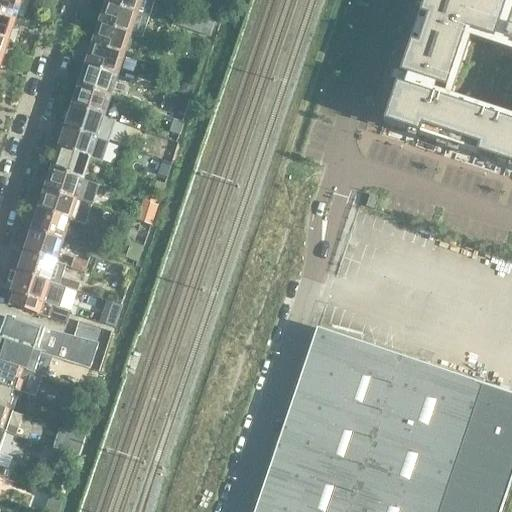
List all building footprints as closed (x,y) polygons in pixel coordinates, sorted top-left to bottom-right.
[(0,0),(0,17),(14,22),(17,14),(23,16),(27,3),(19,0),(18,0),(0,0)] [(106,0),(106,4),(139,15),(143,0),(106,0)] [(511,0),(423,0),(423,3),(399,75),(396,85),(383,124),(511,167),(511,0)] [(106,4),(99,25),(132,36),(143,40),(146,31),(135,27),(139,15),(106,4)] [(201,36),(212,39),(220,12),(210,9),(201,36)] [(0,39),(8,42),(14,22),(0,17),(0,39)] [(99,25),(92,46),(125,56),(132,36),(99,25)] [(92,46),(85,67),(118,78),(125,56),(92,46)] [(85,67),(78,88),(111,99),(118,78),(85,67)] [(140,85),(154,89),(157,80),(143,76),(140,85)] [(182,96),(193,100),(198,88),(186,84),(182,96)] [(78,88),(72,108),(105,119),(111,99),(78,88)] [(175,97),(171,111),(183,115),(188,101),(175,97)] [(72,108),(65,128),(98,139),(106,142),(132,151),(135,142),(101,130),(105,119),(72,108)] [(177,136),(181,124),(171,120),(167,132),(177,136)] [(65,128),(58,149),(91,160),(98,139),(65,128)] [(58,149),(52,170),(85,181),(91,160),(58,149)] [(166,179),(170,165),(162,163),(158,176),(166,179)] [(52,170),(45,191),(78,202),(85,181),(52,170)] [(162,195),(165,184),(156,181),(152,192),(162,195)] [(45,191),(38,211),(71,222),(97,230),(104,232),(107,225),(74,214),(78,202),(45,191)] [(150,226),(156,206),(141,201),(135,221),(150,226)] [(38,211),(31,232),(64,243),(71,222),(38,211)] [(31,232),(25,252),(58,263),(64,243),(31,232)] [(142,246),(129,242),(123,258),(136,262),(142,246)] [(25,252),(18,273),(51,283),(78,292),(80,285),(53,276),(58,263),(25,252)] [(76,269),(90,274),(94,264),(79,259),(76,269)] [(14,294),(14,295),(53,307),(56,297),(48,294),(51,283),(18,273),(11,293),(14,294)] [(14,295),(11,305),(41,315),(41,316),(67,324),(71,313),(53,307),(14,295)] [(105,301),(101,312),(117,317),(121,307),(105,301)] [(7,317),(0,337),(0,340),(34,353),(34,352),(77,365),(89,369),(90,370),(98,346),(69,337),(42,329),(7,317)] [(317,330),(275,453),(442,509),(484,386),(317,330)] [(0,362),(27,371),(29,365),(34,353),(0,340),(0,362)] [(96,352),(90,370),(99,372),(104,355),(96,352)] [(0,385),(20,392),(29,395),(36,374),(27,371),(0,362),(0,385)] [(0,408),(13,412),(20,392),(0,385),(0,408)] [(65,407),(69,408),(77,411),(84,390),(72,386),(65,407)] [(442,509),(441,511),(499,511),(511,476),(511,396),(484,386),(442,509)] [(0,430),(6,433),(9,426),(19,429),(23,416),(13,412),(0,408),(0,430)] [(71,431),(77,411),(69,408),(63,429),(71,431)] [(64,451),(71,431),(63,429),(56,448),(64,451)] [(57,472),(64,451),(56,448),(49,470),(57,472)] [(275,453),(254,511),(441,511),(442,509),(275,453)] [(41,489),(49,492),(55,473),(47,470),(41,489)] [(55,511),(60,496),(50,492),(43,511),(55,511)]
